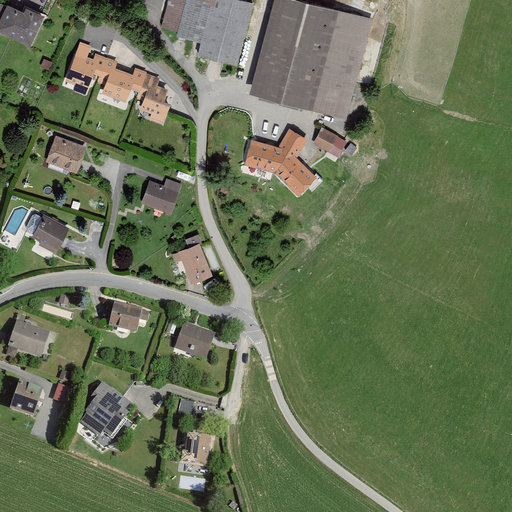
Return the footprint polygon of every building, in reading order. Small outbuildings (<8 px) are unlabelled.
[(241,60),(257,0),(255,0),(169,0),(163,27),(204,38),(201,49),(241,60)] [(276,0),(253,90),(345,113),(370,16),(304,0),(276,0)] [(36,41),(46,16),(11,2),(1,27),(36,41)] [(80,41),(65,81),(75,84),(73,90),(86,95),(94,73),(100,75),(97,82),(105,84),(102,93),(126,102),(131,88),(139,91),(136,98),(143,101),(140,109),(151,113),(149,118),(163,123),(171,102),(164,100),(169,89),(158,85),(160,77),(135,68),(133,74),(116,67),(118,61),(96,53),(94,58),(88,56),(91,46),(80,41)] [(310,134),(292,125),(282,143),(253,137),(247,162),(281,171),(300,193),(320,174),(300,154),(310,134)] [(334,147),(340,134),(323,126),(317,138),(334,147)] [(50,155),(81,167),(89,145),(59,133),(50,155)] [(176,211),(186,183),(170,177),(168,185),(152,180),(145,200),(176,211)] [(60,247),(71,226),(47,213),(35,234),(60,247)] [(185,237),(187,244),(200,239),(198,233),(185,237)] [(214,270),(202,239),(182,247),(194,278),(214,270)] [(59,303),(67,306),(70,297),(61,295),(59,303)] [(143,308),(114,302),(109,326),(137,333),(140,322),(147,324),(150,312),(142,310),(143,308)] [(50,333),(17,321),(8,347),(9,347),(6,356),(15,359),(18,351),(41,359),(50,333)] [(206,359),(215,335),(184,324),(175,348),(206,359)] [(132,401),(105,381),(96,393),(100,395),(82,419),(103,434),(106,431),(113,435),(130,411),(127,408),(132,401)] [(18,405),(39,412),(46,389),(25,382),(18,405)] [(183,398),(180,410),(192,413),(195,402),(183,398)] [(210,468),(215,433),(184,428),(178,464),(210,468)]
